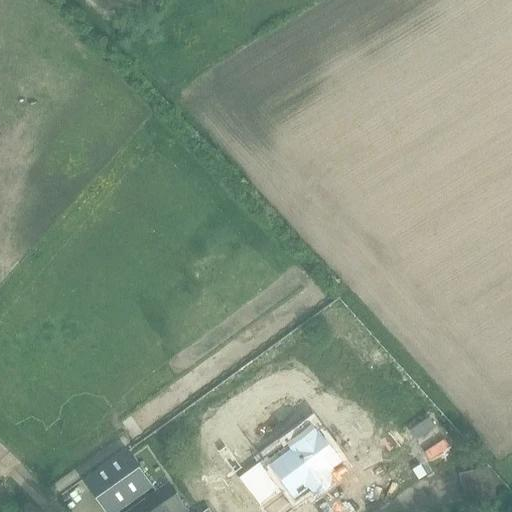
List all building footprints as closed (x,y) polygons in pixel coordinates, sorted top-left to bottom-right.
[(267,455),(238,477),(260,508),(288,487),(291,490),(295,496),(308,486),(310,488),(313,492),(330,479),(326,473),(339,463),(311,426),(288,444),(292,449),(273,463),(269,458),(267,455)] [(219,450),(218,451),(235,473),(242,468),(241,466),(241,467),(225,446),(219,450)] [(103,511),(113,511),(149,486),(124,450),(81,482),(103,511)] [(460,474),(467,505),(495,498),(487,467),(460,474)] [(171,487),(160,496),(171,511),(186,511),(188,511),(171,487)] [(171,511),(160,496),(137,511),(171,511)]
